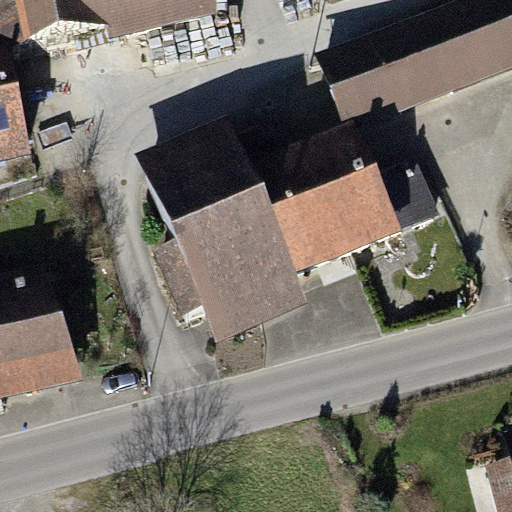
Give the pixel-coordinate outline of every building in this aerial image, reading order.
[(0,0),(0,164),(21,159),(1,50),(101,31),(103,42),(209,18),(208,0),(0,0)] [(511,0),(500,0),(325,69),(347,125),(399,104),(402,114),(511,71),(511,0)] [(276,130),(150,183),(180,253),(163,261),(189,323),(436,218),(417,172),(374,191),(354,143),(292,169),(276,130)] [(0,405),(73,390),(43,274),(0,282),(0,405)] [(511,511),(511,435),(483,443),(501,511),(511,511)]
